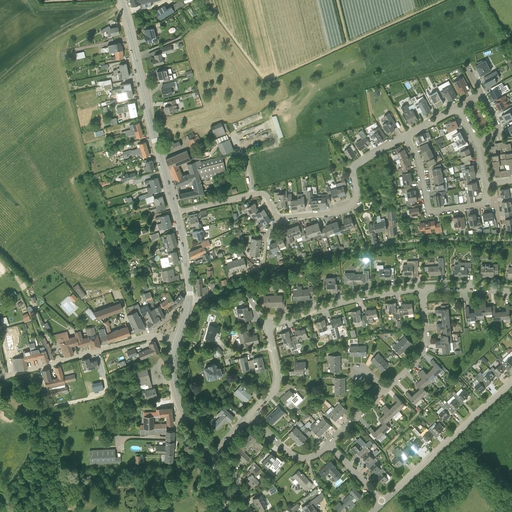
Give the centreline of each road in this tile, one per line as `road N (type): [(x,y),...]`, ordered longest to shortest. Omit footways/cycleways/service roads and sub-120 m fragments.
road 1 (residential): [(189,300),(392,242),(511,239)]
road 2 (track): [(206,0),(264,79),(415,13)]
road 3 (secondary): [(175,212),(121,0)]
road 4 (tertiary): [(0,376),(145,336),(177,341)]
road 5 (tertiary): [(382,502),(511,381)]
road 6 (residential): [(280,220),(351,207),(353,167),(406,135)]
road 7 (residential): [(269,325),(358,297),(421,288)]
road 8 (residential): [(485,184),(483,203),(428,210),(406,135)]
road 9 (secondary): [(209,456),(175,393),(177,341)]
road 10 (residential): [(280,220),(259,192),(175,212)]
